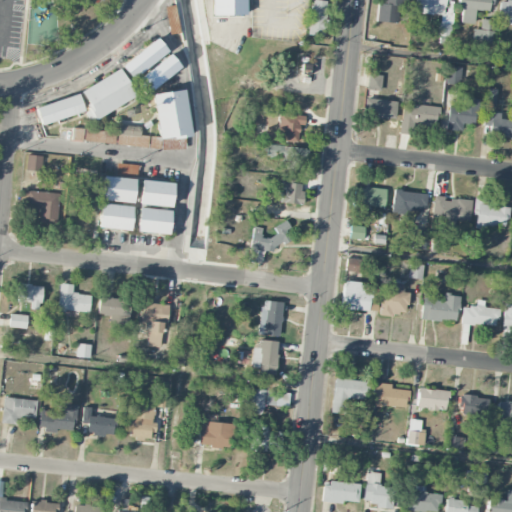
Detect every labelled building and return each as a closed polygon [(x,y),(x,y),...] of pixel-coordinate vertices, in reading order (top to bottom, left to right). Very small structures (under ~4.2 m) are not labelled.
[(244,0),(211,0),(211,15),(245,15),(244,0)] [(326,35),(327,1),(309,0),(308,34),(326,35)] [(410,0),(381,0),(382,4),(377,3),(375,21),(395,23),(397,6),(410,7),(410,0)] [(415,0),(415,14),(440,15),(439,30),(451,31),(452,11),(444,11),(444,2),(449,2),(448,0),(415,0)] [(457,0),(457,9),(462,9),(461,23),(474,24),(475,10),(488,11),(488,0),(457,0)] [(511,22),(511,0),(499,0),(497,21),(511,22)] [(168,36),(179,34),(176,6),(165,7),(168,36)] [(480,30),(473,29),(472,43),(492,44),(494,20),(481,20),(480,30)] [(167,54),(158,40),(121,64),(130,78),(167,54)] [(179,67),(168,54),(141,77),(151,90),(179,67)] [(462,68),(448,66),(445,83),(459,85),(462,68)] [(134,99),(121,70),(80,89),(93,118),(134,99)] [(380,90),(381,75),(367,75),(367,90),(380,90)] [(496,90),(487,89),(485,106),(494,107),(496,90)] [(152,94),(157,139),(189,136),(184,90),(152,94)] [(40,126),(83,112),(77,94),(34,108),(40,126)] [(478,100),(462,97),(460,107),(448,105),(444,129),(460,132),(462,123),(474,125),(478,100)] [(363,117),(395,119),(396,101),(364,99),(363,117)] [(401,104),(399,134),(413,134),(413,127),(436,128),(438,107),(401,104)] [(500,113),(484,112),(483,127),(488,127),(488,136),(511,137),(511,118),(500,118),(500,113)] [(297,142),(298,125),(304,125),(304,115),(278,114),(277,131),(281,131),(281,141),(297,142)] [(117,144),(183,151),(184,140),(139,135),(140,127),(119,125),(117,144)] [(72,129),(72,142),(116,143),(116,130),(72,129)] [(304,171),(307,149),(275,145),(273,155),(278,156),(277,167),(304,171)] [(40,172),(41,156),(26,155),(25,171),(40,172)] [(116,177),(136,178),(137,165),(116,164),(116,177)] [(134,178),(102,177),(101,201),(133,202),(134,178)] [(301,205),(302,180),(283,179),(282,194),(280,194),(280,204),(301,205)] [(139,205),(171,206),(172,182),(140,181),(139,205)] [(383,207),(385,189),(355,187),(353,218),(365,218),(366,206),(383,207)] [(57,223),(57,192),(20,191),(20,208),(39,208),(39,223),(57,223)] [(391,212),(424,213),(425,193),(392,191),(391,212)] [(470,200),(443,199),(443,197),(432,196),(431,228),(439,228),(439,234),(454,235),(454,221),(470,222),(470,200)] [(484,205),(484,199),(476,199),(473,228),(494,230),(494,225),(506,227),(508,207),(484,205)] [(129,231),(132,207),(101,203),(97,227),(129,231)] [(135,231),(166,235),(170,211),(138,207),(135,231)] [(253,227),(249,249),(272,253),(274,242),(286,245),(290,226),(276,224),(274,238),(261,236),(262,228),(253,227)] [(349,239),(363,240),(364,227),(350,226),(349,239)] [(427,231),(413,229),(411,249),(425,250),(427,231)] [(444,241),(431,240),(430,252),(443,253),(444,241)] [(359,273),(360,259),(346,258),(344,271),(359,273)] [(370,310),(371,284),(342,283),(341,309),(370,310)] [(408,292),(394,291),(395,284),(381,283),(379,313),(406,316),(408,292)] [(30,310),(40,310),(41,285),(15,284),(15,302),(31,302),(30,310)] [(58,311),(89,312),(89,294),(72,294),(72,284),(58,284),(58,311)] [(420,319),(456,322),(458,295),(441,294),(422,293),(420,319)] [(111,325),(126,324),(125,297),(98,297),(98,315),(110,315),(111,325)] [(257,334),(279,337),(283,303),(262,300),(257,334)] [(165,304),(142,303),(141,322),(148,323),(147,347),(163,348),(165,304)] [(511,304),(504,304),(501,330),(511,331),(511,328),(511,327),(511,304)] [(496,327),(498,309),(479,307),(479,308),(462,306),(460,323),(496,327)] [(26,328),(26,315),(9,314),(8,327),(26,328)] [(277,341),(258,340),(257,348),(252,348),(251,368),(259,368),(258,374),(275,375),(277,341)] [(75,357),(88,358),(90,345),(76,343),(75,357)] [(365,400),(366,382),(333,378),(330,413),(345,414),(346,398),(365,400)] [(390,384),(372,383),(371,406),(406,408),(407,390),(390,389),(390,384)] [(447,391),(417,388),(415,407),(445,411),(447,391)] [(264,414),(265,390),(251,389),(250,413),(264,414)] [(458,416),(475,418),(474,426),(486,426),(488,398),(460,396),(458,416)] [(16,416),(34,419),(36,401),(3,397),(0,418),(0,422),(15,425),(16,416)] [(511,421),(511,401),(497,400),(495,420),(511,421)] [(39,411),(38,430),(55,431),(55,429),(73,431),(76,405),(62,404),(62,413),(39,411)] [(128,438),(152,439),(153,406),(133,405),(133,420),(129,420),(128,438)] [(81,423),(87,424),(86,434),(113,436),(114,418),(90,416),(90,407),(82,407),(81,423)] [(405,445),(423,446),(424,433),(420,433),(421,420),(408,419),(405,445)] [(199,422),(198,446),(231,447),(232,423),(199,422)] [(251,452),(268,452),(269,424),(251,423),(251,452)] [(460,437),(447,436),(446,448),(459,449),(460,437)] [(391,509),(392,487),(379,487),(379,473),(365,472),(364,502),(375,503),(374,508),(391,509)] [(323,480),(320,500),(357,505),(359,485),(323,480)] [(23,511),(24,501),(0,499),(2,481),(0,481),(0,511),(23,511)] [(424,486),(407,485),(406,511),(426,511),(438,511),(439,494),(424,493),(424,486)] [(487,498),(486,511),(511,511),(511,489),(506,489),(506,499),(487,498)] [(127,499),(121,499),(120,507),(117,506),(116,511),(138,511),(126,510),(127,499)] [(466,502),(446,499),(444,511),(475,511),(476,507),(466,506),(466,502)] [(53,511),(54,502),(30,501),(29,511),(53,511)]
